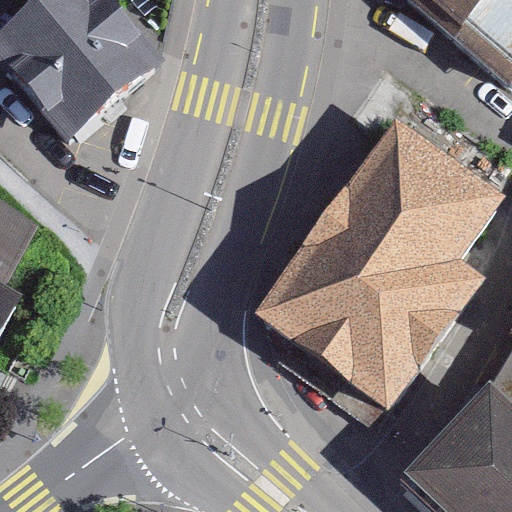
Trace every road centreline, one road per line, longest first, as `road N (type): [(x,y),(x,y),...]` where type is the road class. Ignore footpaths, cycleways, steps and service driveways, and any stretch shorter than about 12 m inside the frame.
road 1 (primary): [(263,0),(221,190),(175,307),(183,383)]
road 2 (unclassified): [(364,511),(445,405),(511,277)]
road 3 (tertiary): [(183,383),(127,437),(26,511)]
road 4 (primary): [(300,511),(228,444),(183,383)]
